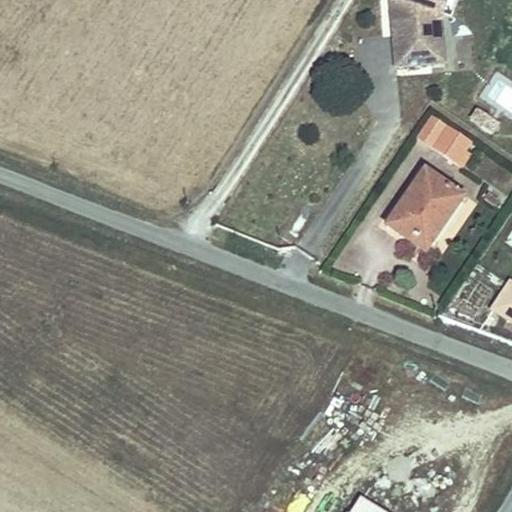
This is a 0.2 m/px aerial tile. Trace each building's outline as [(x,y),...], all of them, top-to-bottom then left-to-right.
[(442,15),(447,0),(397,0),(398,6),(393,6),(397,67),(434,64),(432,38),(444,37),(442,15)] [(452,18),(457,0),(447,0),(442,15),(452,18)] [(446,63),(444,37),(432,38),(434,64),(446,63)] [(511,90),(498,81),(488,98),(511,113),(511,90)] [(472,142),(432,115),(417,138),(456,164),(472,142)] [(462,193),(424,167),(385,223),(402,235),(406,230),(427,245),(462,193)] [(511,280),(509,278),(490,309),(511,322),(511,280)] [(388,511),(361,495),(350,511),(388,511)]
